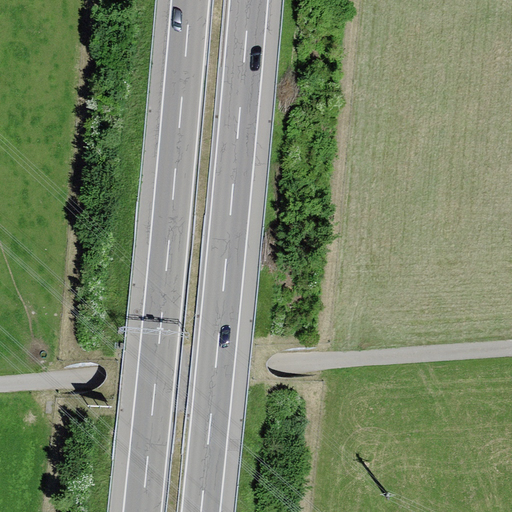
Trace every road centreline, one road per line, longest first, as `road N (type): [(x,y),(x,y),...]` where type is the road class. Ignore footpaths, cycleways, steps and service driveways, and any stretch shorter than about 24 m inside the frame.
road 1 (motorway): [(200,511),(249,0)]
road 2 (motorway): [(188,0),(140,511)]
road 3 (track): [(511,349),(0,384)]
